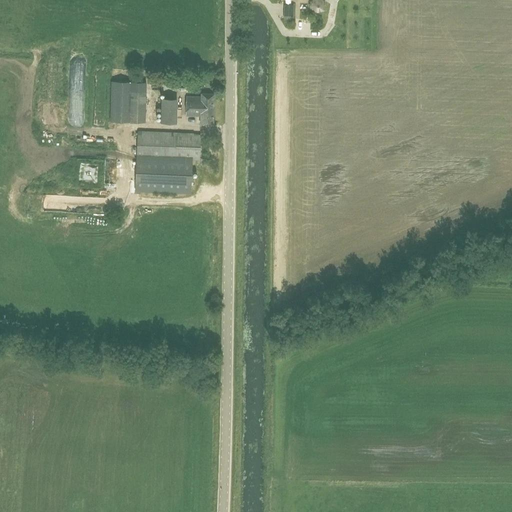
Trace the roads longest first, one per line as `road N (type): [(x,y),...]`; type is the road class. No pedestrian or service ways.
road 1 (tertiary): [(224,511),(234,0)]
road 2 (track): [(511,229),(271,326)]
